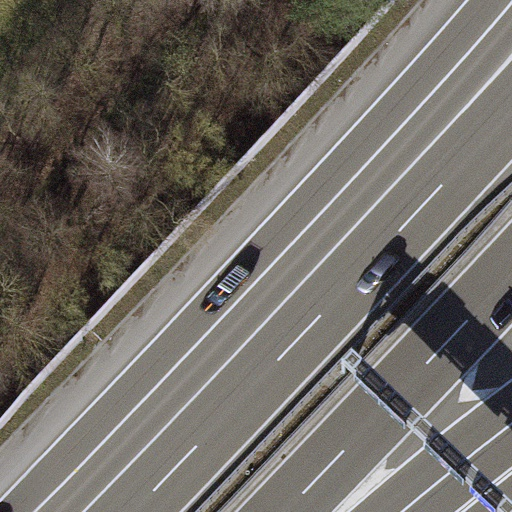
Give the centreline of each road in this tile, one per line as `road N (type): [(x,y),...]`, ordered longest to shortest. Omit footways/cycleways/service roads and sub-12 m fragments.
road 1 (motorway): [(426,151),(85,511)]
road 2 (motorway): [(295,511),(511,278)]
road 3 (motorway): [(511,23),(426,151)]
road 4 (motorway): [(394,511),(511,416)]
